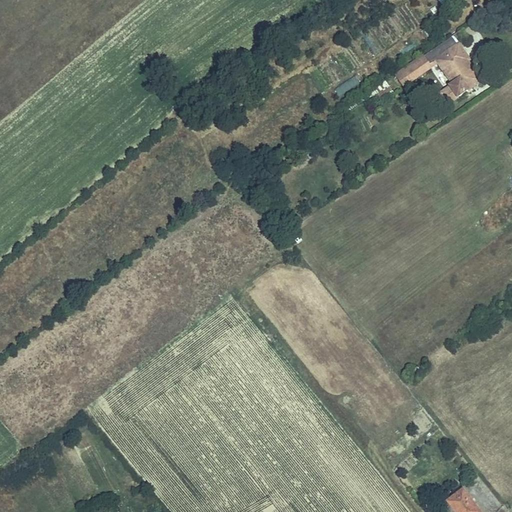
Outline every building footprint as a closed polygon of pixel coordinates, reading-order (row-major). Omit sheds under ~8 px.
[(459,95),(482,79),(468,60),(471,58),(460,44),(438,60),(455,83),(452,85),(459,95)] [(397,73),(405,84),(431,66),(424,54),(397,73)] [(339,97),(358,81),(352,73),(333,89),(339,97)] [(375,89),(379,99),(393,94),(389,84),(375,89)] [(478,511),(462,490),(445,504),(451,511),(478,511)]
